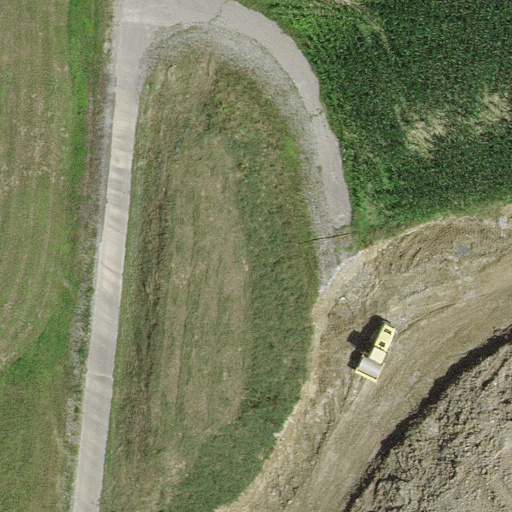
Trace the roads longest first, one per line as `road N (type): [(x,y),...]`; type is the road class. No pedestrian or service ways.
road 1 (track): [(133,17),(207,28),(257,50),(286,79),(327,178),(383,511)]
road 2 (track): [(86,511),(133,17)]
